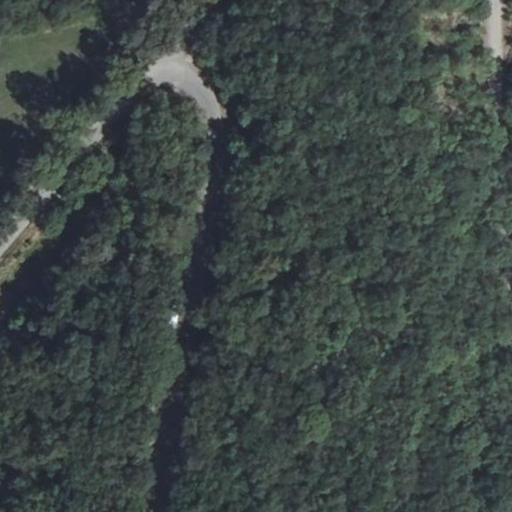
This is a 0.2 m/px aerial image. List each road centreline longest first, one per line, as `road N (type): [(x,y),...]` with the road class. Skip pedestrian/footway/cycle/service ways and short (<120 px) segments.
road 1 (unclassified): [(0,246),(169,61),(198,77),(210,97),(210,191),(151,511)]
road 2 (track): [(494,55),(511,234)]
